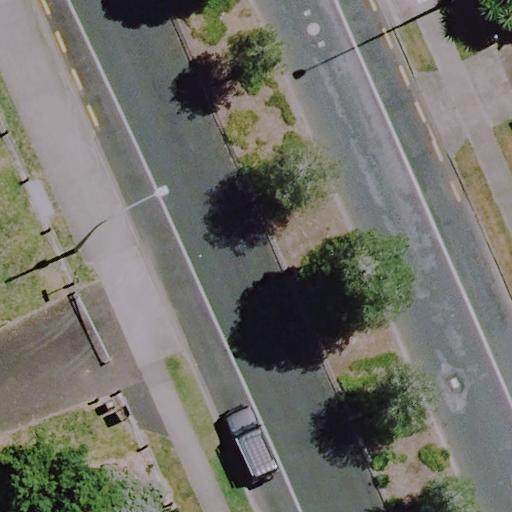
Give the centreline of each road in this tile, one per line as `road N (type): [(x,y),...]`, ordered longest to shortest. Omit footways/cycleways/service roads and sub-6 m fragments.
road 1 (secondary): [(344,511),(108,0)]
road 2 (secondary): [(297,0),(511,490)]
